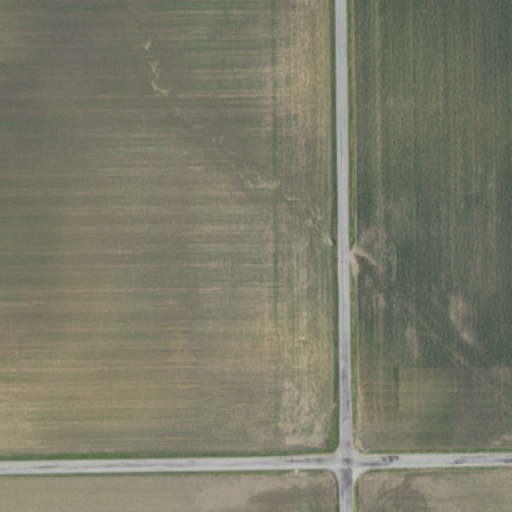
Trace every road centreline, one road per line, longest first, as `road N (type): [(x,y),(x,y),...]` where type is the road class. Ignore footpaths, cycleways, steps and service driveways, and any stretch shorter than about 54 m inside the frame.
road 1 (residential): [(0,467),(511,460)]
road 2 (residential): [(346,511),(341,0)]
